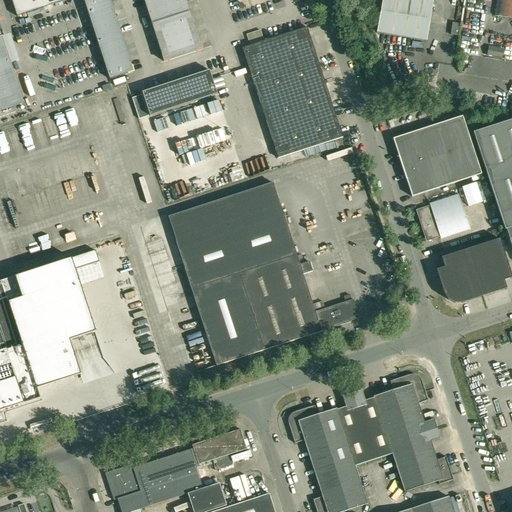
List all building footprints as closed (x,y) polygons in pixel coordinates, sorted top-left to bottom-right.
[(11,0),(17,16),(65,0),(11,0)] [(110,0),(83,0),(108,77),(133,69),(110,0)] [(143,0),(145,5),(148,14),(152,23),(155,33),(158,42),(164,61),(164,62),(183,55),(202,49),(196,30),(193,20),(190,11),(187,2),(186,0),(143,0)] [(421,0),(380,0),(376,33),(425,41),(431,2),(421,0)] [(511,0),(496,0),(494,16),(511,19),(511,0)] [(452,23),(452,25),(450,35),(458,36),(460,24),(452,23)] [(307,27),(298,30),(242,48),(248,67),(278,159),(343,138),(307,27)] [(0,111),(24,104),(0,31),(0,111)] [(490,47),(488,56),(503,59),(504,50),(490,47)] [(209,71),(142,92),(149,114),(150,115),(152,114),(216,94),(212,79),(209,71)] [(149,114),(142,92),(130,96),(138,118),(149,114)] [(393,139),(398,157),(406,180),(406,179),(412,197),(425,193),(471,178),(472,181),(482,178),(481,174),(462,116),(393,139)] [(511,120),(473,133),(497,208),(504,229),(505,230),(506,230),(511,228),(511,120)] [(428,241),(440,237),(440,239),(469,229),(458,195),(429,205),(430,207),(417,211),(422,227),(424,226),(428,241)] [(315,312),(303,274),(312,271),(309,262),(300,265),(281,208),(176,242),(216,366),(321,332),(351,322),(351,321),(359,319),(356,311),(357,310),(353,300),(352,300),(349,294),(343,297),(345,302),(315,312)] [(175,298),(191,292),(182,270),(175,272),(160,232),(151,236),(154,244),(141,249),(150,271),(154,270),(159,283),(154,284),(161,304),(164,303),(168,313),(179,310),(175,298)] [(47,238),(40,240),(44,253),(51,250),(47,238)] [(499,239),(466,250),(481,297),(506,289),(504,280),(505,280),(511,278),(499,239)] [(445,257),(441,258),(442,263),(444,268),(436,270),(443,294),(448,300),(454,304),(462,303),(481,297),(466,250),(445,257)] [(0,410),(38,398),(35,388),(78,374),(67,339),(93,331),(73,269),(97,261),(93,251),(13,277),(0,281),(0,410)] [(187,329),(194,328),(192,319),(185,321),(187,329)] [(293,344),(285,346),(287,354),(296,351),(293,344)] [(343,511),(367,504),(357,472),(355,466),(392,454),(404,492),(438,481),(439,485),(453,480),(446,457),(436,460),(430,442),(440,439),(434,419),(424,423),(418,404),(428,401),(421,380),(420,378),(418,376),(417,376),(416,375),(414,375),(413,374),(411,375),(409,375),(390,381),(393,391),(374,397),(365,400),(362,390),(342,397),(346,406),(317,415),(314,406),(295,412),(293,413),(292,414),(291,415),(290,416),(289,417),(288,418),(288,421),(288,422),(288,424),(289,425),(295,444),(304,441),(322,497),(313,500),(316,511),(343,511)] [(207,511),(226,506),(219,484),(203,489),(197,470),(213,465),(215,471),(233,465),(230,455),(247,450),(243,437),(240,430),(192,445),(193,449),(134,468),(133,464),(105,473),(114,501),(117,500),(121,511),(131,511),(188,494),(193,511),(207,511)] [(249,451),(231,457),(232,463),(251,457),(249,451)] [(260,497),(213,511),(274,511),(272,502),(269,494),(260,497)] [(453,511),(448,497),(402,511),(453,511)]
